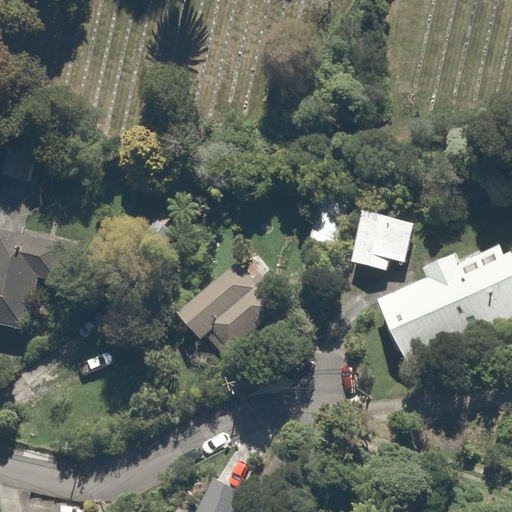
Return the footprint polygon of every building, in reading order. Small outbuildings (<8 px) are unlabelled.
[(35,160),(7,156),(3,179),(31,184),(35,160)] [(416,221),(370,207),(353,264),(386,274),(389,263),(402,267),(416,221)] [(74,246),(0,233),(0,322),(34,328),(42,277),(68,282),(74,246)] [(511,254),(511,252),(500,255),(496,242),(420,268),(425,283),(378,299),(397,358),(511,319),(511,254)] [(264,291),(240,258),(169,311),(189,338),(200,330),(215,350),(258,318),(247,304),(264,291)] [(204,511),(217,485),(196,476),(180,511),(204,511)]
